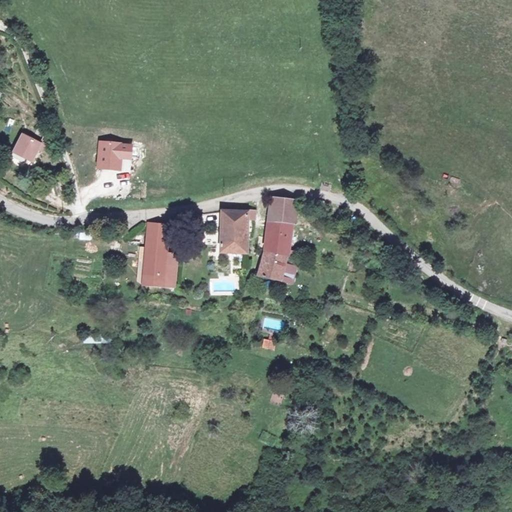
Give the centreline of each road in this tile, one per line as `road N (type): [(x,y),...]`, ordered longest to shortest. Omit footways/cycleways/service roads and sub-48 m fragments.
road 1 (unclassified): [(511,315),(437,277),(356,207),(313,192),(274,190),(129,217),(56,221),(0,201)]
road 2 (track): [(0,26),(16,39),(55,126),(79,220)]
